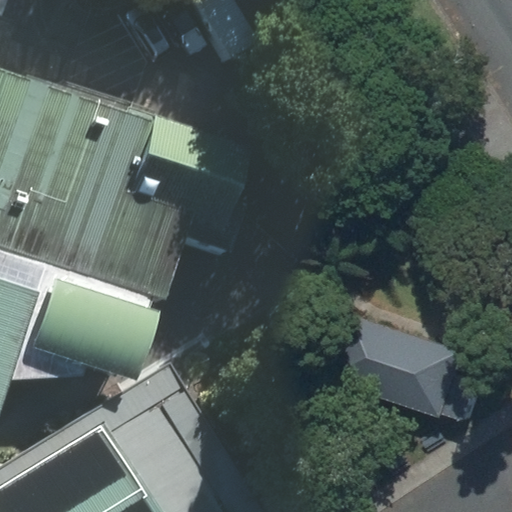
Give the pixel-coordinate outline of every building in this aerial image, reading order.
[(227,145),(0,60),(0,252),(164,314),(227,145)] [(0,363),(32,278),(0,266),(0,363)] [(148,317),(43,278),(17,348),(122,387),(148,317)] [(347,310),(324,378),(439,417),(462,349),(347,310)] [(0,511),(251,511),(167,374),(74,432),(0,476),(0,511)]
